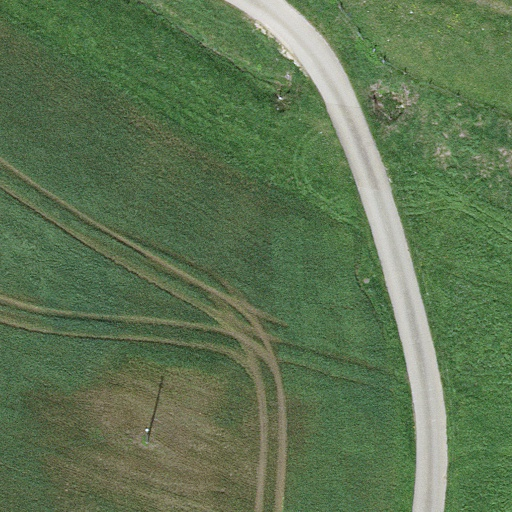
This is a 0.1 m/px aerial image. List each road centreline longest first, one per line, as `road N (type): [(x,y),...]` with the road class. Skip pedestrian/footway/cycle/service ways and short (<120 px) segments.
road 1 (track): [(254,0),(311,48),(370,175),(427,392),(428,511)]
road 2 (track): [(298,0),(511,74)]
